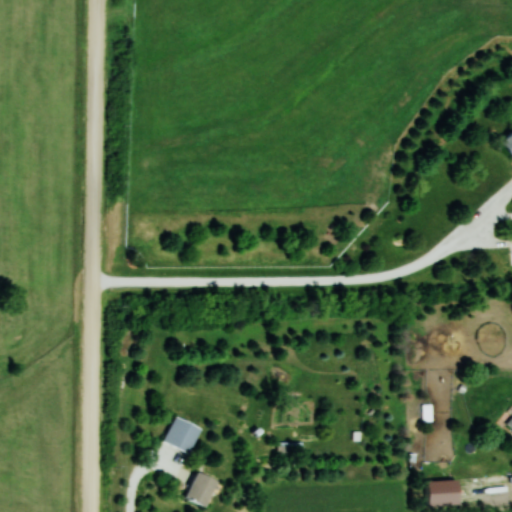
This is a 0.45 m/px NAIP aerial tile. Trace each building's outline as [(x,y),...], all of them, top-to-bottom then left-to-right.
[(511,152),(511,134),(503,141),(511,152)] [(190,454),(202,429),(176,416),(164,442),(190,454)] [(294,454),(294,446),(278,446),(278,454),(294,454)] [(207,508),(219,482),(199,472),(186,498),(207,508)] [(461,505),(460,480),(425,481),(425,506),(461,505)]
